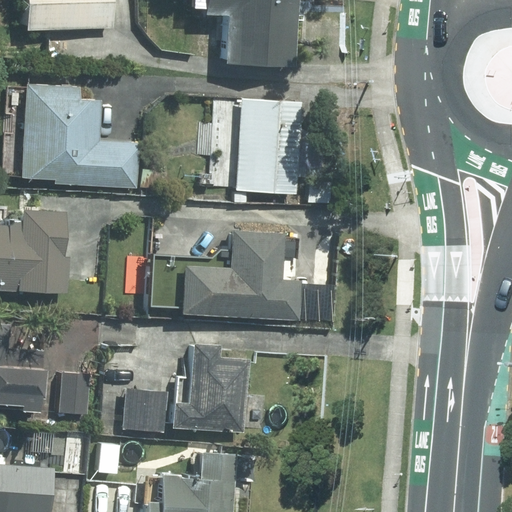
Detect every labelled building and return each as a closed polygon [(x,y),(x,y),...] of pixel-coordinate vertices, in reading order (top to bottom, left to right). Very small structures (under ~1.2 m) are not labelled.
[(102,0),(11,0),(13,31),(104,29),(102,0)] [(282,67),(284,0),(175,0),(175,10),(187,11),(186,16),(211,17),(209,65),(282,67)] [(69,88),(15,85),(10,179),(43,181),(43,185),(131,189),(133,143),(91,141),(93,101),(69,100),(69,88)] [(293,102),(231,98),(227,192),(288,195),(293,102)] [(0,292),(60,295),(62,257),(56,257),(58,214),(12,211),(11,220),(0,219),(0,292)] [(272,281),(274,234),(218,232),(217,269),(168,266),(166,316),(290,321),(292,281),(272,281)] [(33,400),(36,351),(0,349),(0,328),(0,327),(0,407),(7,408),(7,413),(27,414),(28,400),(33,400)] [(160,392),(117,389),(114,430),(158,433),(158,429),(235,434),(240,360),(208,358),(208,347),(180,345),(176,404),(160,403),(160,392)] [(81,415),(83,374),(52,372),(50,413),(81,415)] [(109,474),(110,445),(91,444),(89,473),(109,474)] [(222,511),(225,456),(189,455),(188,481),(166,480),(166,477),(145,476),(144,479),(143,504),(131,503),(130,511),(222,511)] [(0,511),(42,511),(45,469),(0,466),(0,511)]
